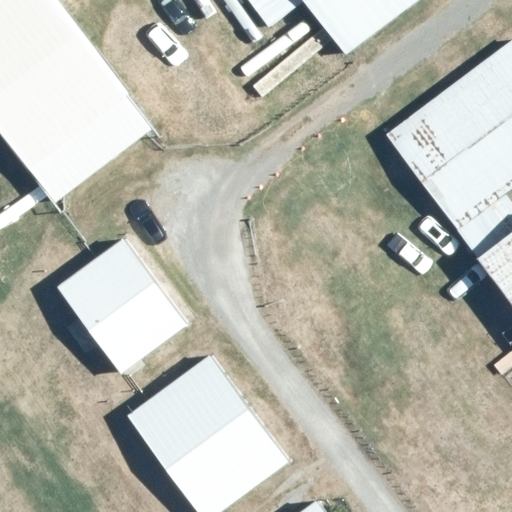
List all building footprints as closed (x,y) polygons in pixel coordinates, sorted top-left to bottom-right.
[(161,122),(68,0),(0,0),(0,116),(62,197),(151,129),(161,122)] [(257,0),(275,23),(305,0),(257,0)] [(315,0),(352,49),(417,0),(315,0)] [(511,38),(393,128),(486,252),(511,231),(511,38)] [(196,318),(131,229),(97,254),(62,279),(86,312),(106,340),(127,368),(196,318)] [(511,231),(486,252),(511,286),(511,231)] [(221,511),(296,456),(216,348),(149,398),(134,409),(210,511),(221,511)] [(338,511),(325,493),(297,511),(338,511)]
